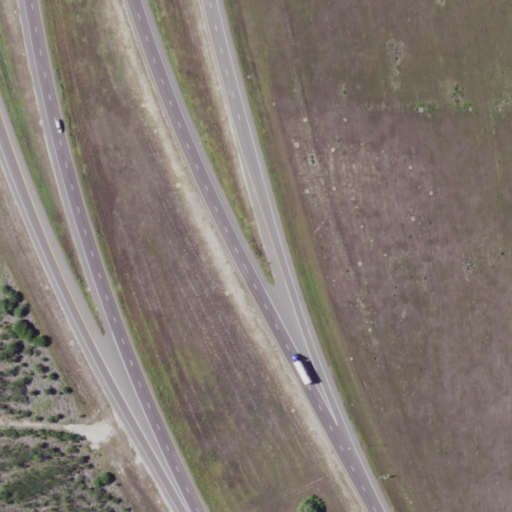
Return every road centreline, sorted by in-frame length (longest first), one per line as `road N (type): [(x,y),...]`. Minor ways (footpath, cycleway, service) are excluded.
road 1 (motorway): [(375,511),(225,228),(134,0)]
road 2 (motorway): [(30,0),(90,254),(198,511)]
road 3 (motorway): [(352,467),(208,0)]
road 4 (motorway): [(0,130),(118,400),(191,511)]
